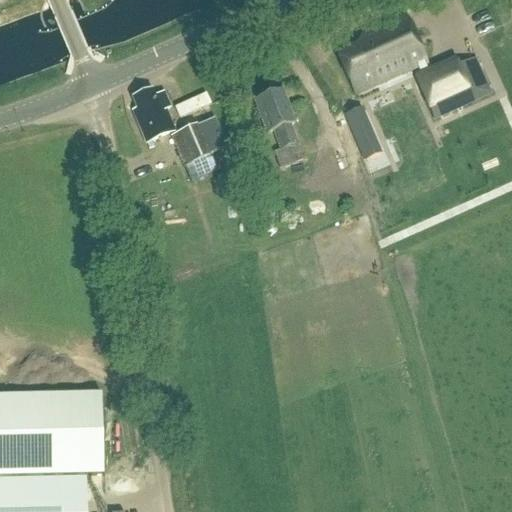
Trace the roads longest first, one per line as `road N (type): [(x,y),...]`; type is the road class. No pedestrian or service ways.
road 1 (unclassified): [(168,511),(113,168),(92,87)]
road 2 (tertiary): [(92,87),(293,0)]
